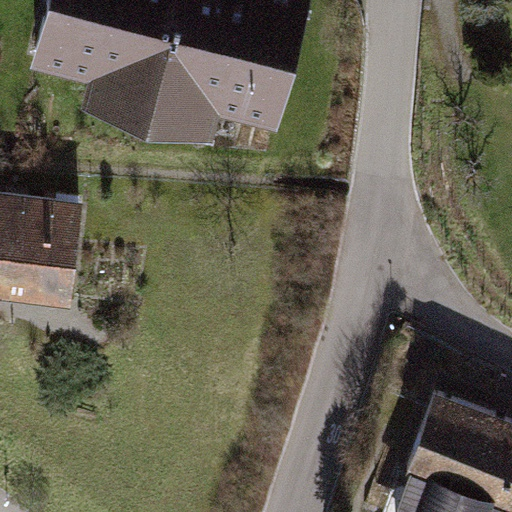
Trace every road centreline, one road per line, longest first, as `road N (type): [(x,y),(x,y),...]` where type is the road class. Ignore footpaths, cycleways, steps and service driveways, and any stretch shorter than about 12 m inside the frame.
road 1 (tertiary): [(374,267),(388,185),(397,0)]
road 2 (tertiary): [(292,511),(374,267)]
road 3 (residential): [(374,267),(511,350)]
